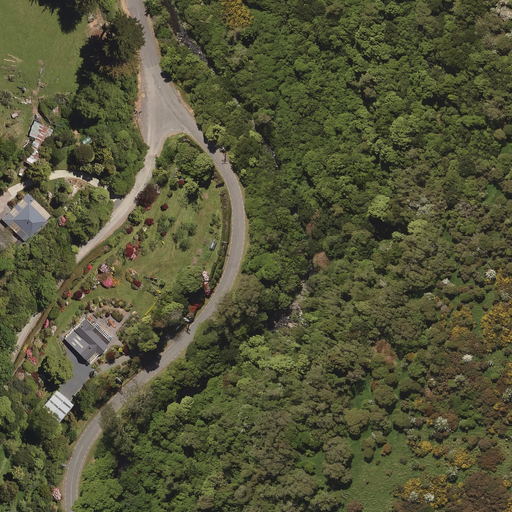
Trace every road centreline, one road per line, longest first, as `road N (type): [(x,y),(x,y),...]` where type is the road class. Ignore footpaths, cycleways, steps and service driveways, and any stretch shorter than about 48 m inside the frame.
road 1 (unclassified): [(71,511),(71,479),(90,431),(208,313),(236,250),(230,178),(182,115)]
road 2 (unclassified): [(0,370),(41,295),(115,220),(159,132),(182,115)]
road 3 (unclassified): [(182,115),(154,66),(134,0)]
